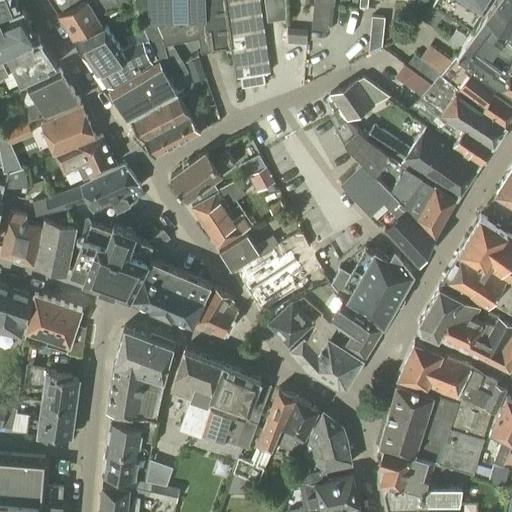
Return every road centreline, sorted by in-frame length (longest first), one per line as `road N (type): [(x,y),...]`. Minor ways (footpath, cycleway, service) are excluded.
road 1 (residential): [(152,167),(290,374)]
road 2 (residential): [(152,167),(368,59)]
road 3 (residential): [(403,322),(511,133)]
road 4 (residential): [(30,0),(129,149),(152,167)]
road 5 (residential): [(290,374),(110,304)]
road 6 (residential): [(110,304),(90,448)]
road 7 (residential): [(511,382),(403,322)]
